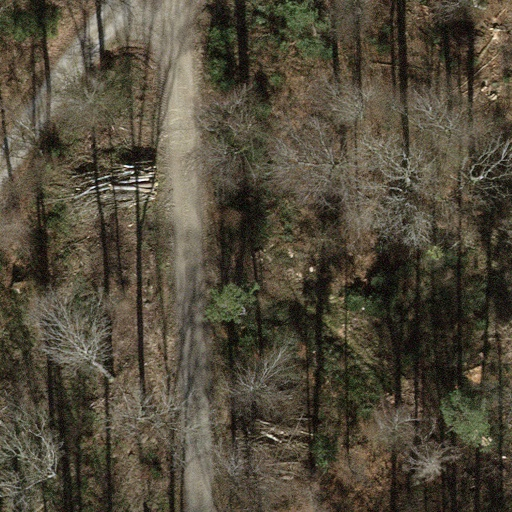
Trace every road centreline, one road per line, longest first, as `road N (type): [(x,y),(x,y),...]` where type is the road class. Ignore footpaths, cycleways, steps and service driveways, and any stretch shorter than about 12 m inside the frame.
road 1 (track): [(192,0),(196,511)]
road 2 (track): [(0,175),(124,0)]
